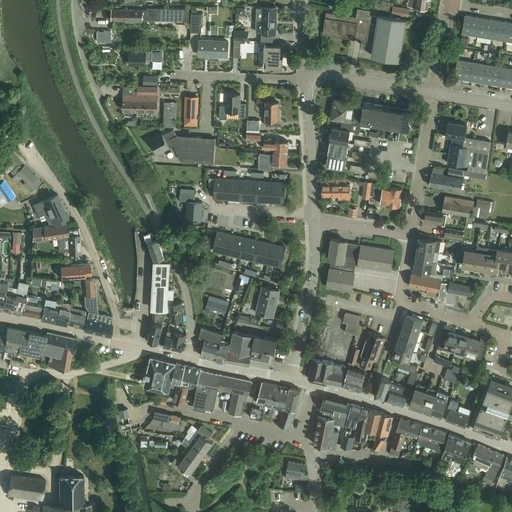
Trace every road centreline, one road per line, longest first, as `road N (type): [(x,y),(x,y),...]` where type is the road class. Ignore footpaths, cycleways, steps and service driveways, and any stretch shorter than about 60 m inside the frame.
road 1 (unclassified): [(58,0),(86,104),(158,228)]
road 2 (residential): [(158,228),(83,61),(73,0)]
road 3 (residential): [(117,324),(82,226),(44,166),(17,141)]
road 4 (residential): [(511,449),(314,385)]
road 5 (unclassified): [(290,380),(312,286),(314,217)]
road 6 (residential): [(193,511),(199,485),(241,424),(304,438)]
road 7 (residential): [(410,235),(433,93)]
road 8 (unclassified): [(314,217),(306,80)]
road 9 (unclassified): [(158,228),(185,287),(192,359)]
road 10 (residential): [(171,75),(306,80)]
road 11 (unclassified): [(306,80),(433,93)]
road 12 (residential): [(119,343),(0,316)]
